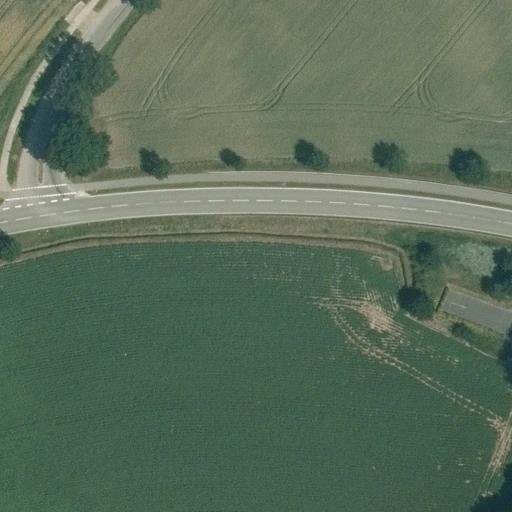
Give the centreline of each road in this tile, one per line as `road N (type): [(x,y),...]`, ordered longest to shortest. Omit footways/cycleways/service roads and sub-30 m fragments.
road 1 (tertiary): [(40,217),(305,201),(511,225)]
road 2 (unclassified): [(126,0),(46,121),(40,217)]
